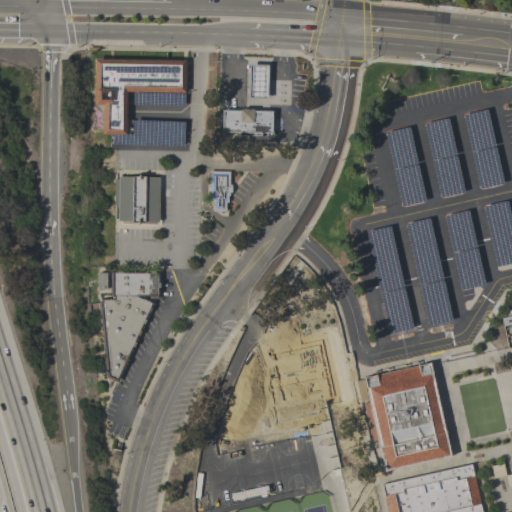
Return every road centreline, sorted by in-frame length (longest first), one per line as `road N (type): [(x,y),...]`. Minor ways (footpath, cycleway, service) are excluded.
road 1 (motorway): [(64,409),(51,265),(52,31)]
road 2 (secondary): [(134,511),(140,465),(173,385),(290,219)]
road 3 (primary): [(52,31),(248,35)]
road 4 (primary): [(344,16),(175,10)]
road 5 (motorway): [(37,511),(0,373)]
road 6 (primary): [(175,10),(48,6)]
